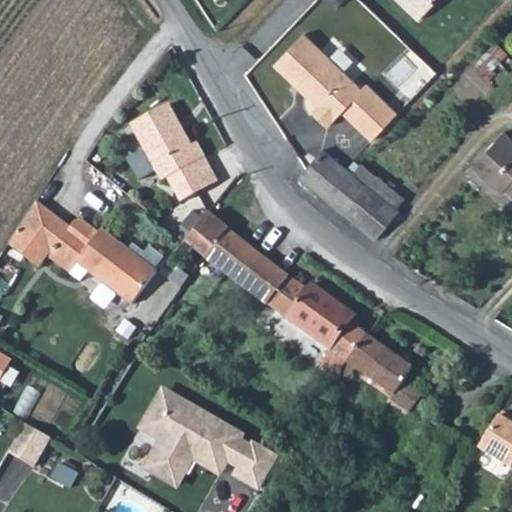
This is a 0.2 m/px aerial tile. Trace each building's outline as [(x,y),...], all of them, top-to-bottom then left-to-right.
[(405,0),(425,16),(438,0),(405,0)] [(395,116),(365,86),(360,92),(302,36),(272,67),(315,108),(309,113),(324,128),(339,113),(370,143),(395,116)] [(511,52),(498,40),(461,79),(481,98),(511,66),(511,52)] [(203,155),(195,141),(189,144),(183,131),(177,129),(175,125),(179,123),(167,102),(129,122),(159,179),(165,176),(178,200),(195,192),(182,167),(203,155)] [(471,167),(500,193),(504,188),(511,194),(511,139),(503,131),(471,167)] [(326,147),(302,174),(323,194),(347,166),(326,147)] [(203,155),(182,167),(195,192),(216,180),(203,155)] [(355,171),(395,208),(404,197),(361,163),(355,171)] [(323,194),(377,237),(398,210),(395,208),(355,171),(347,166),(323,194)] [(32,243),(54,213),(37,200),(8,245),(22,255),(32,243)] [(184,241),(204,256),(250,291),(329,350),(320,364),(336,376),(340,372),(367,333),(350,320),(355,312),(313,282),(309,289),(207,211),(184,241)] [(47,255),(70,225),(54,213),(32,243),(47,255)] [(47,255),(69,271),(76,262),(131,302),(156,269),(101,227),(98,231),(82,218),(75,220),(70,225),(47,255)] [(340,372),(347,376),(354,367),(391,393),(388,398),(407,411),(421,391),(416,387),(424,376),(367,333),(340,372)] [(0,380),(1,381),(15,355),(0,346),(0,380)] [(158,401),(162,403),(171,389),(167,386),(158,401)] [(244,432),(171,389),(162,403),(158,401),(144,423),(164,435),(167,448),(156,468),(179,481),(187,468),(189,469),(192,471),(200,457),(203,451),(225,464),(227,460),(243,433),(244,432)] [(511,419),(501,412),(477,449),(511,469),(511,419)] [(409,451),(436,468),(457,434),(457,433),(431,417),(409,451)] [(54,438),(28,422),(11,450),(37,466),(54,438)] [(240,468),(255,441),(243,433),(227,460),(240,468)] [(436,468),(448,475),(469,441),(457,434),(436,468)] [(167,448),(164,435),(147,465),(180,485),(189,469),(187,468),(179,481),(156,468),(167,448)] [(281,456),(255,441),(240,468),(265,482),(281,456)] [(221,469),(225,464),(203,451),(200,457),(221,469)]
